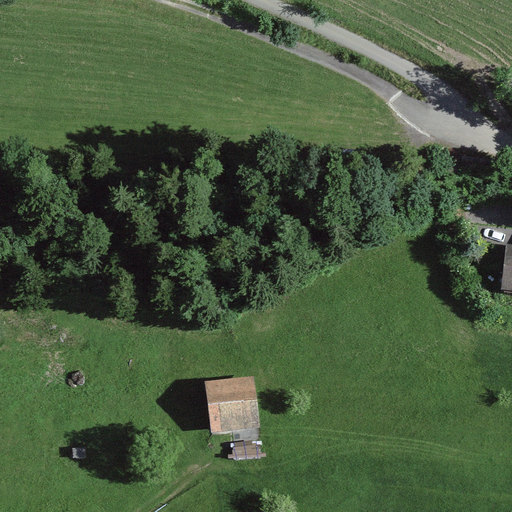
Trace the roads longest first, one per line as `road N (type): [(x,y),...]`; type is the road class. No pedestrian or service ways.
road 1 (track): [(167,0),(349,67),(422,111),(493,135)]
road 2 (unclassified): [(511,144),(372,50),(255,0)]
